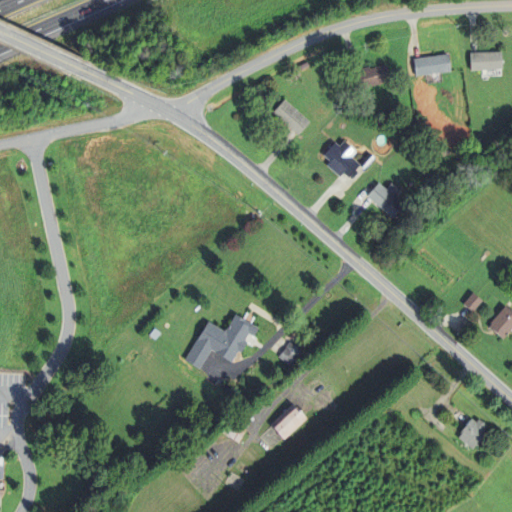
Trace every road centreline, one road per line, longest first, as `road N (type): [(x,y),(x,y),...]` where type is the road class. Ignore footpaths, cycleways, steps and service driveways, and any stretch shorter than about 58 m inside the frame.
road 1 (tertiary): [(511,402),(227,152),(169,112),(81,69)]
road 2 (residential): [(169,112),(264,59),(354,22),(511,5)]
road 3 (residential): [(169,112),(0,144)]
